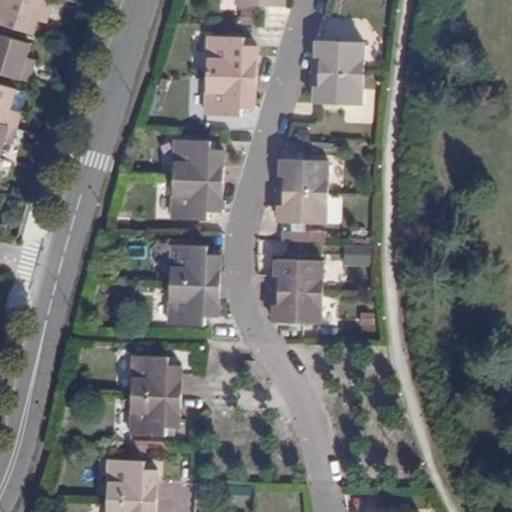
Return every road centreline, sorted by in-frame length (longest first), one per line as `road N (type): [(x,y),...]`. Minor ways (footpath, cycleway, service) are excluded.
road 1 (residential): [(328,511),(305,414),(258,328),(239,258),(251,185),(306,0)]
road 2 (residential): [(140,0),(59,271)]
road 3 (residential): [(59,271),(0,491)]
